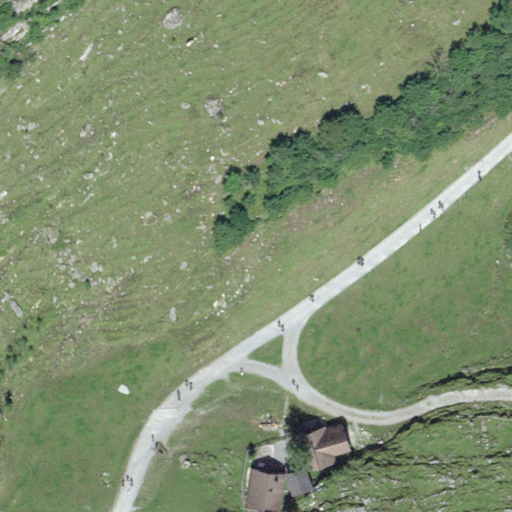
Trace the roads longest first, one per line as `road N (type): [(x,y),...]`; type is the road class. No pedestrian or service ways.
road 1 (track): [(124,511),(147,437),(180,396),(438,209),(511,143)]
road 2 (track): [(300,313),(288,350),(291,379),(332,414),(406,416),(464,397),(511,397)]
